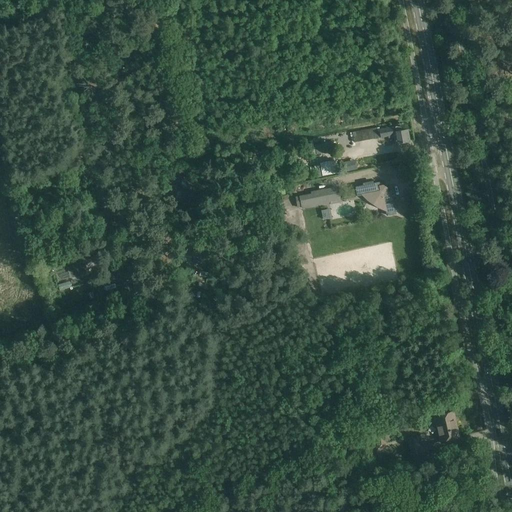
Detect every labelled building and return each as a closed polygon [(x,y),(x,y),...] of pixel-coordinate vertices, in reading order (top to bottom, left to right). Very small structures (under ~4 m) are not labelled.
[(353,132),(355,142),(388,136),(389,137),(394,136),(395,144),(410,141),(408,129),(401,130),(400,125),(380,129),(379,127),(353,132)] [(317,154),(335,150),(333,142),(315,146),(317,154)] [(356,160),(350,162),(352,171),(358,170),(356,160)] [(319,162),(321,177),(334,175),(333,161),(319,162)] [(386,212),(387,215),(395,214),(394,206),(396,205),(394,197),(392,197),(391,191),(387,191),(387,189),(383,186),(380,187),(379,183),(373,184),(372,182),(363,184),(363,185),(355,186),(357,197),(362,196),(367,201),(373,205),(379,209),(386,212)] [(296,197),(298,208),(302,207),(302,209),(329,203),(329,202),(341,200),(339,188),(327,190),(327,189),(311,192),(311,194),(296,197)] [(195,243),(187,242),(184,253),(194,255),(193,261),(199,262),(200,260),(201,260),(202,257),(206,258),(210,238),(197,235),(195,243)] [(86,269),(98,265),(95,255),(83,259),(86,269)] [(217,269),(218,266),(215,265),(217,261),(212,259),(210,266),(217,269)] [(70,281),(58,285),(60,291),(72,287),(70,281)] [(197,302),(189,294),(184,300),(192,307),(197,302)] [(456,422),(454,411),(434,416),(440,441),(460,437),(457,427),(456,427),(455,422),(456,421),(456,422)] [(418,438),(408,441),(412,458),(434,453),(431,443),(420,446),(418,438)] [(374,447),(371,452),(376,456),(380,451),(374,447)]
